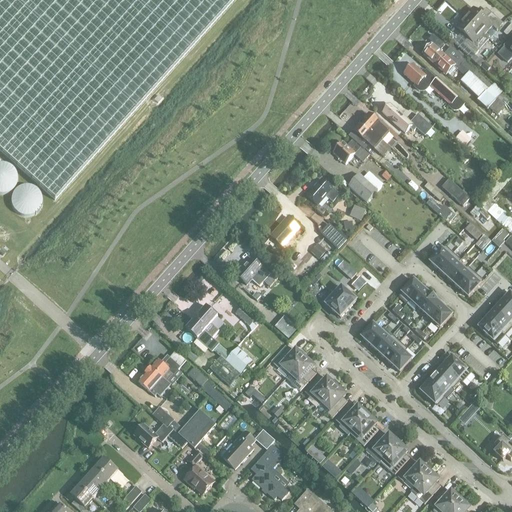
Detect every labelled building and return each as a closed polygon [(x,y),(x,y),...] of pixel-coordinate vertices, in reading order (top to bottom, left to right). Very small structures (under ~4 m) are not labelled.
[(0,0),(0,151),(55,201),(182,59),(234,0),(0,0)] [(491,13),(485,20),(474,10),(466,19),(485,36),(492,27),(497,31),(503,24),(491,13)] [(485,36),(466,19),(457,29),(468,39),(459,49),(466,55),(469,51),(475,56),(489,40),(485,36)] [(492,87),(465,62),(451,49),(449,51),(444,47),(440,52),(432,45),(423,55),(432,63),(436,67),(447,76),(456,83),(463,75),(466,78),(462,83),(480,100),(478,102),(488,111),(490,108),(499,116),(502,113),(511,122),(511,130),(510,133),(511,134),(511,104),(501,95),(503,93),(494,85),(492,87)] [(511,57),(511,47),(509,45),(500,55),(508,63),(511,57)] [(458,99),(427,71),(426,72),(424,71),(422,73),(413,65),(404,75),(416,86),(414,88),(417,91),(420,92),(423,92),(426,91),(430,87),(452,106),(458,99)] [(361,102),(347,116),(355,124),(357,121),(360,123),(371,112),(361,102)] [(340,114),(344,118),(356,106),(352,103),(340,114)] [(405,135),(412,128),(414,130),(416,128),(426,137),(433,129),(418,116),(411,124),(391,106),(383,115),(405,135)] [(369,115),(361,124),(382,143),(390,134),(380,126),(381,126),(369,115)] [(382,143),(361,124),(354,132),(366,143),(367,142),(375,150),(376,150),(384,157),(390,150),(382,143)] [(466,146),(473,139),(464,130),(457,137),(466,146)] [(352,141),(346,147),(343,144),(333,155),(346,166),(361,149),(352,141)] [(369,173),(364,180),(359,175),(349,187),(367,204),(378,192),(383,186),(369,173)] [(463,208),(470,199),(449,180),(442,188),(463,208)] [(340,196),(332,190),(322,181),(307,197),(317,206),(326,197),(333,204),(340,196)] [(449,225),(454,220),(431,200),(426,205),(449,225)] [(511,217),(497,203),(489,211),(511,232),(511,217)] [(351,215),(362,221),(367,210),(356,205),(351,215)] [(488,231),(496,224),(481,209),(473,218),(488,231)] [(283,248),(300,229),(288,218),(271,238),(283,248)] [(339,248),(347,240),(330,224),(322,232),(339,248)] [(499,247),(510,235),(504,229),(492,240),(499,247)] [(480,251),(484,247),(471,235),(467,239),(480,251)] [(312,251),(320,259),(328,251),(320,243),(312,251)] [(438,271),(450,258),(442,251),(430,264),(438,271)] [(458,265),(450,258),(438,271),(446,278),(458,265)] [(247,286),(263,269),(252,259),(236,276),(247,286)] [(465,271),(458,265),(446,278),(453,284),(465,271)] [(352,280),(357,275),(352,271),(348,276),(352,280)] [(473,278),(465,271),(453,284),(461,291),(473,278)] [(270,288),(279,278),(273,272),(264,283),(270,288)] [(481,285),(473,278),(461,291),(469,298),(481,285)] [(410,302),(422,289),(414,281),(402,294),(410,302)] [(357,301),(342,288),(334,297),(349,310),(357,301)] [(429,295),(422,289),(410,302),(418,308),(429,295)] [(511,295),(510,294),(502,303),(511,311),(511,295)] [(437,302),(429,295),(418,308),(425,315),(437,302)] [(349,310),(334,297),(326,306),(341,319),(349,310)] [(445,309),(437,302),(425,315),(433,322),(445,309)] [(511,311),(502,303),(495,312),(510,325),(511,322),(511,311)] [(250,327),(258,319),(244,306),(236,315),(250,327)] [(206,308),(200,315),(219,332),(211,325),(217,318),(206,308)] [(452,316),(445,309),(433,322),(441,329),(452,316)] [(495,312),(487,320),(502,334),(510,325),(495,312)] [(219,332),(200,315),(199,314),(192,322),(193,323),(204,333),(204,332),(212,339),(219,332)] [(285,316),(276,327),(290,339),(299,328),(285,316)] [(502,334),(487,320),(479,329),(494,342),(502,334)] [(204,333),(193,323),(186,330),(197,340),(198,339),(202,343),(205,339),(201,336),(204,333)] [(370,346),(382,333),(374,326),(362,339),(370,346)] [(389,340),(382,333),(370,346),(377,353),(389,340)] [(397,347),(389,340),(377,353),(385,360),(397,347)] [(404,353),(397,347),(385,360),(392,367),(404,353)] [(238,348),(225,361),(221,357),(210,370),(230,387),(253,362),(238,348)] [(293,353),(288,349),(273,366),(279,370),(281,367),(291,376),(305,359),(300,354),(298,356),(295,353),(296,351),(296,350),(293,353)] [(412,361),(404,353),(392,367),(400,374),(412,361)] [(452,358),(444,367),(459,380),(467,371),(452,358)] [(310,364),(305,359),(291,376),(287,380),(300,392),(308,384),(317,375),(312,370),(315,367),(314,367),(312,369),(309,365),(310,364)] [(158,361),(152,369),(167,382),(172,377),(174,378),(181,369),(170,360),(164,366),(158,361)] [(444,367),(437,375),(451,389),(459,380),(444,367)] [(167,382),(152,369),(151,368),(144,376),(145,376),(164,394),(165,393),(164,393),(167,390),(163,386),(167,382),(167,383),(167,382)] [(199,380),(202,377),(193,369),(191,372),(199,380)] [(199,380),(191,372),(188,375),(196,383),(199,380)] [(437,375),(429,384),(444,397),(451,389),(437,375)] [(164,394),(145,376),(138,384),(153,397),(157,393),(161,397),(164,394)] [(324,382),(320,377),(305,394),(310,398),(312,396),(321,405),(322,404),(336,387),(331,382),(329,384),(326,381),(327,379),(324,382)] [(444,397),(429,384),(421,392),(436,406),(444,397)] [(260,402),(265,397),(253,386),(248,391),(260,402)] [(342,392),(336,387),(322,404),(330,412),(327,415),(333,419),(348,403),(343,399),(346,396),(345,395),(343,397),(340,394),(342,392)] [(486,399),(484,408),(489,410),(492,401),(486,399)] [(475,405),(471,409),(477,414),(480,410),(475,405)] [(355,410),(351,406),(336,422),(341,427),(343,424),(353,432),(368,416),(362,411),(360,412),(357,409),(359,407),(358,407),(355,410)] [(153,416),(164,427),(172,434),(174,431),(195,450),(216,426),(200,412),(183,430),(160,409),(153,416)] [(229,429),(237,418),(231,414),(223,425),(229,429)] [(373,420),(368,416),(353,432),(350,435),(364,448),(370,441),(379,431),(374,427),(377,424),(376,424),(375,425),(371,422),(373,420)] [(144,426),(135,437),(149,450),(158,439),(163,444),(172,434),(164,427),(156,437),(144,426)] [(275,443),(264,433),(256,440),(268,451),(275,443)] [(250,449),(255,443),(245,434),(233,448),(232,446),(226,453),(229,455),(224,460),(222,459),(236,472),(253,452),(250,449)] [(381,463),(397,445),(399,444),(393,439),(392,441),(388,438),(390,436),(389,435),(386,438),(382,434),(373,444),(366,452),(380,465),(381,463)] [(511,437),(511,436),(507,440),(503,437),(495,447),(499,451),(495,455),(503,462),(507,458),(511,462),(511,461),(511,437)] [(404,449),(399,444),(397,445),(381,463),(390,471),(395,476),(410,459),(405,455),(408,452),(407,452),(406,454),(402,450),(404,449)] [(321,464),(327,458),(313,446),(308,452),(321,464)] [(194,468),(203,458),(198,453),(189,464),(194,468)] [(323,466),(337,478),(343,472),(329,459),(323,466)] [(347,470),(351,474),(357,470),(359,472),(365,467),(358,459),(347,470)] [(118,472),(105,460),(96,470),(110,482),(118,472)] [(274,501),(285,490),(262,470),(266,466),(261,461),(252,472),(257,476),(252,481),(274,501)] [(418,467),(413,462),(398,479),(403,483),(406,480),(415,489),(430,472),(424,467),(423,469),(419,466),(421,464),(420,464),(418,467)] [(204,497),(215,485),(196,468),(184,482),(191,488),(192,487),(204,497)] [(110,482),(96,470),(88,479),(102,491),(110,482)] [(435,477),(430,472),(415,489),(411,493),(425,506),(432,498),(441,488),(436,483),(439,481),(438,480),(437,482),(433,479),(435,477)] [(102,491),(88,479),(80,488),(93,500),(102,491)] [(360,486),(354,493),(368,507),(375,501),(360,486)] [(142,493),(136,487),(127,497),(133,503),(142,493)] [(93,500),(80,488),(71,498),(85,510),(93,500)] [(433,511),(450,511),(461,500),(455,496),(454,497),(450,494),(452,492),(451,492),(449,495),(444,490),(435,500),(428,508),(433,511)] [(331,511),(308,491),(297,503),(302,508),(298,511),(331,511)] [(152,501),(149,499),(145,495),(136,505),(143,511),(152,501)] [(133,503),(127,497),(124,500),(130,506),(133,503)] [(461,500),(450,511),(467,511),(470,509),(469,508),(468,510),(464,507),(466,505),(461,500)]
